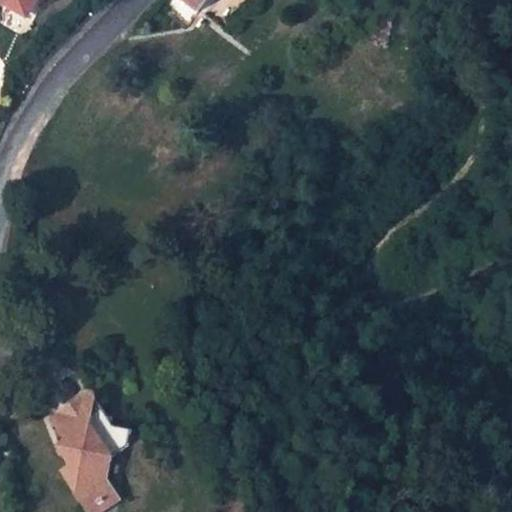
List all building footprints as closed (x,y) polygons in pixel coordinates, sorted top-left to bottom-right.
[(23,17),(34,0),(5,0),(3,4),(23,17)] [(180,0),(198,13),(207,0),(180,0)] [(83,448),(79,462),(81,466),(88,476),(79,481),(96,510),(104,504),(105,505),(115,500),(114,498),(123,493),(116,472),(120,457),(137,447),(142,431),(124,426),(104,393),(64,418),(77,440),(83,448)] [(79,462),(83,448),(77,440),(68,445),(79,462)] [(88,476),(81,466),(72,471),(79,481),(88,476)] [(104,504),(96,510),(97,511),(105,511),(127,499),(123,493),(114,498),(115,500),(105,505),(104,504)]
